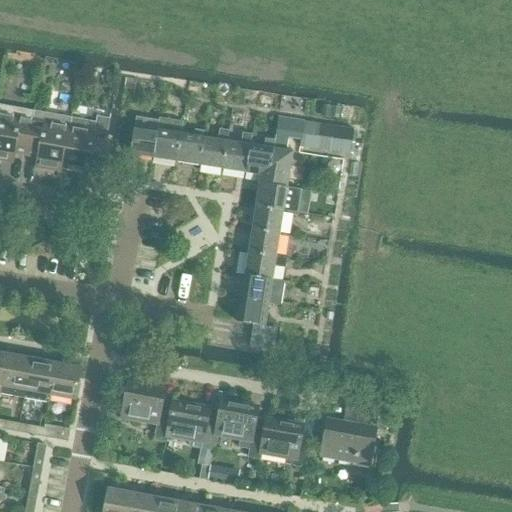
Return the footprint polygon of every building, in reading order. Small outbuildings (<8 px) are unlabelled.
[(125,79),(123,95),(132,97),(134,81),(125,79)] [(0,162),(3,163),(4,159),(12,160),(13,156),(25,158),(33,113),(0,106),(0,162)] [(325,106),(323,116),(333,118),(334,107),(325,106)] [(334,107),(333,118),(340,119),(342,109),(334,107)] [(340,119),(340,120),(348,121),(350,110),(342,108),(342,109),(340,119)] [(33,113),(25,158),(37,160),(36,165),(46,166),(45,171),(60,174),(70,120),(33,113)] [(70,120),(60,174),(76,177),(77,173),(86,174),(87,169),(100,172),(109,122),(95,119),(94,124),(70,120)] [(260,176),(259,185),(287,190),(293,153),(286,152),(288,138),(300,140),(301,137),(303,124),(277,120),(273,142),(272,150),(269,168),(268,177),(260,176)] [(134,127),(129,155),(153,159),(158,125),(149,123),(135,121),(134,127)] [(158,125),(153,159),(176,163),(181,135),(180,135),(182,124),(160,121),(160,125),(158,125)] [(303,124),(301,137),(309,138),(311,125),(303,124)] [(311,125),(309,138),(318,139),(320,126),(311,125)] [(320,126),(318,139),(326,140),(328,127),(320,126)] [(328,127),(326,140),(334,142),(336,129),(328,127)] [(336,129),(334,142),(343,143),(345,130),(336,129)] [(345,130),(343,143),(350,144),(352,131),(345,130)] [(181,135),(176,163),(199,166),(204,139),(202,139),(203,133),(193,131),(192,137),(181,135)] [(204,139),(199,166),(222,170),(227,143),(228,132),(218,131),(217,141),(204,139)] [(227,143),(222,170),(245,174),(250,147),(251,138),(242,137),(240,145),(227,143)] [(300,140),(299,150),(307,151),(309,138),(301,137),(300,140)] [(309,138),(307,151),(316,152),(318,139),(309,138)] [(318,139),(316,152),(324,154),(326,140),(318,139)] [(326,140),(324,154),(332,155),(334,142),(326,140)] [(250,147),(245,174),(260,176),(268,177),(269,168),(272,150),(273,142),(265,141),(264,149),(250,147)] [(334,142),(332,155),(341,156),(343,143),(334,142)] [(343,143),(341,156),(348,157),(350,144),(343,143)] [(259,185),(255,208),(283,213),(297,215),(300,192),(287,190),(259,185)] [(255,208),(252,231),(280,235),(283,213),(255,208)] [(252,231),(248,254),(276,259),(280,235),(252,231)] [(248,254),(244,276),(272,280),(274,268),(285,270),(286,261),(276,259),(248,254)] [(244,276),(241,299),(269,304),(282,306),(286,282),(272,280),(244,276)] [(241,299),(237,323),(253,326),(249,347),(273,351),(274,348),(277,330),(265,328),(269,304),(241,299)] [(2,386),(0,394),(24,399),(31,360),(11,356),(12,350),(8,350),(1,386),(2,386)] [(31,360),(24,399),(49,403),(51,395),(50,395),(56,358),(53,358),(52,364),(31,360)] [(56,358),(50,395),(51,395),(74,400),(79,369),(60,365),(61,359),(56,358)] [(170,413),(168,412),(158,410),(162,391),(126,385),(120,418),(155,425),(153,439),(166,442),(167,437),(166,437),(170,413)] [(373,429),(378,403),(353,399),(349,423),(327,420),(320,457),(368,465),(374,430),(373,429)] [(264,430),(263,430),(253,428),(257,408),(220,401),(216,422),(218,422),(215,435),(216,435),(250,442),(248,457),(260,459),(261,454),(260,454),(264,430)] [(218,422),(216,422),(206,420),(207,410),(170,403),(168,412),(170,413),(166,437),(167,437),(202,443),(200,448),(213,451),(216,435),(215,435),(218,422)] [(0,419),(0,428),(18,432),(20,423),(0,419)] [(264,430),(260,454),(261,454),(285,458),(284,465),(294,467),(295,465),(306,467),(308,457),(309,448),(311,438),(302,436),(303,427),(265,420),(263,430),(264,430)] [(20,423),(18,432),(42,437),(44,427),(20,423)] [(44,427),(42,437),(47,438),(66,441),(68,429),(45,424),(44,427)] [(36,444),(31,469),(41,471),(46,446),(36,444)] [(317,449),(309,448),(308,457),(316,458),(317,449)] [(201,465),(198,479),(206,481),(209,466),(201,465)] [(228,485),(231,471),(210,467),(208,481),(228,485)] [(31,469),(26,493),(37,495),(41,471),(31,469)] [(108,488),(103,511),(129,511),(134,488),(130,487),(129,492),(108,488)] [(134,488),(129,511),(154,511),(157,497),(138,493),(139,489),(134,488)] [(26,493),(22,511),(33,511),(37,495),(26,493)] [(157,497),(154,511),(180,511),(183,496),(176,495),(175,500),(157,497)] [(180,511),(205,511),(206,506),(185,502),(186,497),(183,496),(180,511)]
